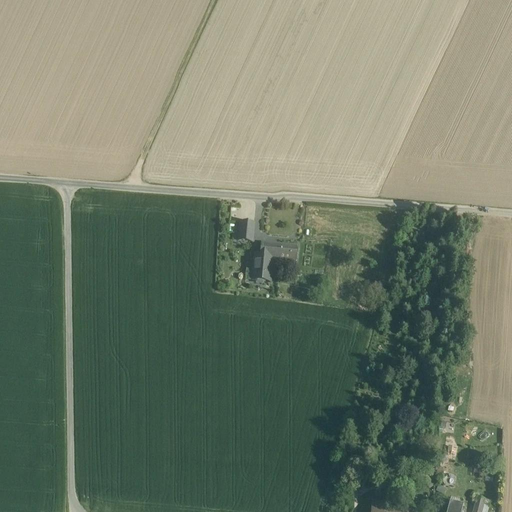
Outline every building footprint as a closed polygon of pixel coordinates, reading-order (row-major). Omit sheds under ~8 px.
[(254,222),(240,221),(238,239),(252,240),(254,222)] [(297,244),(262,241),(260,253),(261,253),(260,257),(272,258),(295,260),(297,244)] [(272,258),(260,257),(261,253),(260,253),(258,253),(255,256),(253,278),(254,279),(256,281),(262,281),(265,279),(270,280),(272,258)] [(455,458),(457,438),(443,437),(441,457),(455,458)] [(362,480),(353,479),(351,493),(360,494),(362,480)] [(448,511),(464,511),(466,509),(460,508),(461,503),(452,500),(448,511)] [(481,511),(485,502),(477,500),(473,511),(481,511)]
